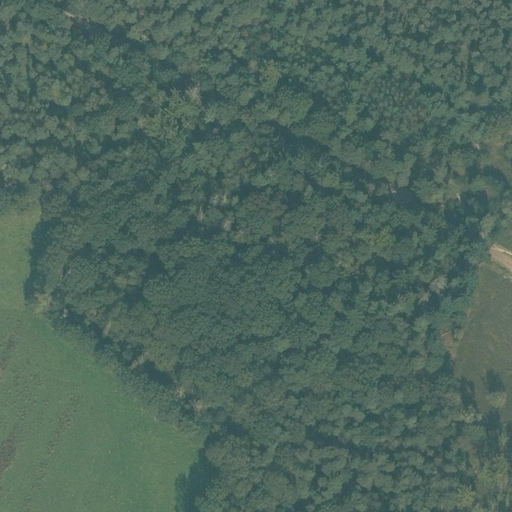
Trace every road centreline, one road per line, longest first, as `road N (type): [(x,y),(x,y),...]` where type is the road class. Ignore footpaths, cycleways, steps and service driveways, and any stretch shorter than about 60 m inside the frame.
road 1 (track): [(34,0),(394,197)]
road 2 (track): [(394,197),(511,262)]
